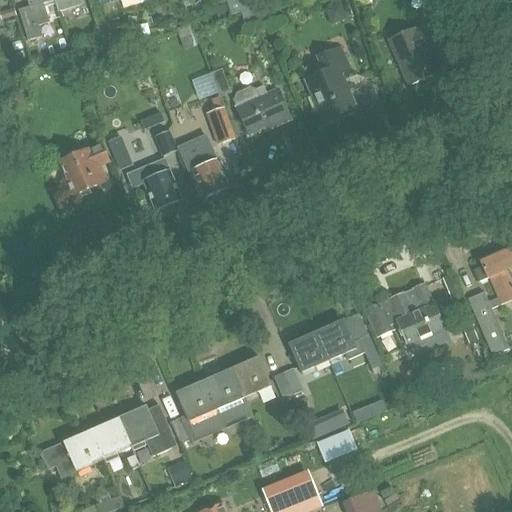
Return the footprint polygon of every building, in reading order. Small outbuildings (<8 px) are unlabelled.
[(19,11),(29,42),(43,38),(40,27),(51,24),(46,8),(55,5),(54,3),(55,3),(53,0),(27,0),(30,8),(19,11)] [(53,0),(55,3),(56,2),(59,13),(84,6),(82,0),(53,0)] [(102,7),(104,13),(118,9),(116,2),(117,2),(116,0),(120,0),(121,0),(99,0),(102,7)] [(232,17),(241,14),(257,9),(253,0),(226,0),(228,5),(231,15),(232,17)] [(426,0),(434,24),(449,19),(442,0),(426,0)] [(219,19),(231,15),(228,5),(216,9),(219,19)] [(0,13),(0,19),(1,19),(2,22),(17,17),(15,9),(0,14),(0,13)] [(260,20),(257,9),(241,14),(245,25),(260,20)] [(177,30),(184,51),(200,45),(193,24),(177,30)] [(340,32),(346,44),(362,38),(356,25),(340,32)] [(389,42),(409,87),(437,75),(427,53),(436,49),(426,25),(389,42)] [(305,82),(324,125),(357,110),(342,75),(351,71),(341,48),(318,58),(324,73),(305,82)] [(45,65),(42,57),(38,56),(31,58),(34,68),(45,65)] [(0,78),(2,80),(9,78),(8,70),(0,65),(0,78)] [(211,75),(220,99),(232,94),(223,70),(211,75)] [(235,107),(248,135),(289,117),(278,91),(267,95),(263,87),(255,90),(250,88),(236,94),(233,100),(237,107),(235,107)] [(207,115),(218,147),(236,140),(225,109),(207,115)] [(141,125),(145,134),(149,132),(146,123),(141,125)] [(155,138),(163,159),(178,152),(170,132),(155,138)] [(206,138),(178,150),(201,202),(229,190),(223,175),(226,174),(222,164),(218,165),(206,138)] [(79,195),(81,199),(93,194),(91,190),(109,182),(103,166),(112,162),(103,141),(98,143),(100,147),(63,163),(70,180),(65,183),(72,199),(79,195)] [(145,182),(157,211),(183,200),(166,159),(154,164),(159,176),(145,182)] [(468,300),(493,358),(510,351),(498,323),(493,310),(511,301),(511,283),(511,280),(511,279),(511,249),(480,263),(483,268),(475,272),(480,283),(491,278),(500,299),(490,304),(485,292),(468,300)] [(389,302),(408,345),(445,329),(426,285),(389,302)] [(364,311),(377,340),(395,332),(382,303),(364,311)] [(462,324),(463,323),(472,319),(467,308),(457,312),(462,324)] [(317,333),(330,363),(358,350),(345,321),(317,333)] [(479,342),(471,326),(462,330),(470,346),(479,342)] [(289,346),(302,375),(330,363),(317,333),(289,346)] [(359,341),(372,370),(383,366),(370,336),(359,341)] [(260,358),(232,371),(245,400),(273,388),(260,358)] [(284,374),(294,396),(304,392),(294,369),(284,374)] [(204,383),(225,430),(253,419),(245,400),(232,371),(204,383)] [(274,378),(284,401),(294,396),(284,374),(274,378)] [(171,423),(181,445),(191,441),(192,445),(225,430),(204,383),(177,395),(186,416),(171,423)] [(147,407),(119,420),(132,449),(147,442),(154,458),(174,449),(172,446),(176,444),(159,407),(149,411),(147,407)] [(92,432),(105,461),(132,449),(119,420),(92,432)] [(321,420),(306,427),(313,441),(327,435),(321,420)] [(57,468),(62,480),(105,461),(92,432),(42,453),(49,471),(57,468)] [(312,450),(320,470),(357,456),(349,435),(312,450)] [(272,457),(281,453),(278,446),(269,450),(272,457)] [(128,460),(133,471),(140,468),(135,456),(128,460)] [(168,469),(176,488),(192,482),(185,463),(168,469)] [(309,473),(262,492),(270,511),(314,511),(323,509),(309,473)] [(438,511),(442,511),(457,507),(447,480),(429,487),(438,511)] [(343,505),(345,511),(383,511),(375,492),(343,505)] [(83,511),(113,511),(125,507),(121,497),(94,508),(83,511)]
